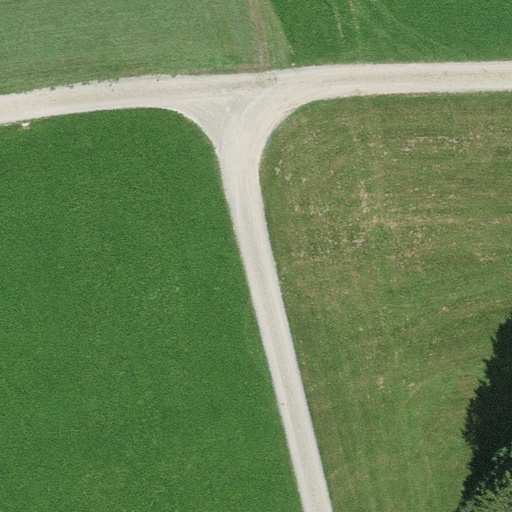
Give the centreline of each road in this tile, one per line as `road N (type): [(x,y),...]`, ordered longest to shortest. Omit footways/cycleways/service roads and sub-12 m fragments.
road 1 (track): [(511,75),(353,79),(237,103),(147,92),(0,113)]
road 2 (track): [(320,511),(239,170),(237,103)]
